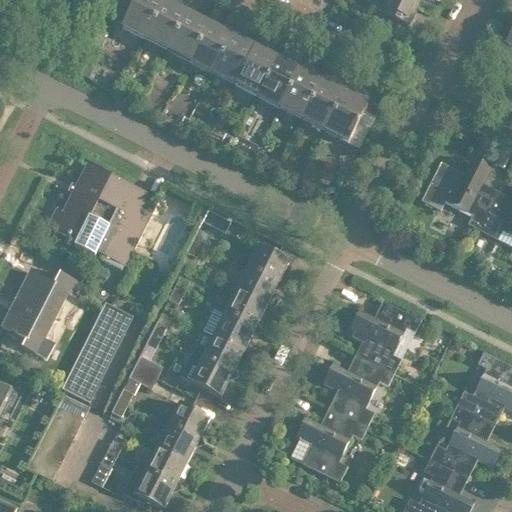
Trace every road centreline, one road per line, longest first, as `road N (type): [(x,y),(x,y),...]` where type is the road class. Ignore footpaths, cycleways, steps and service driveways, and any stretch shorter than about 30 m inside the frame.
road 1 (residential): [(342,240),(48,91)]
road 2 (residential): [(228,476),(342,240)]
road 3 (residential): [(511,327),(342,240)]
road 4 (residential): [(423,87),(256,0)]
road 5 (residential): [(342,240),(423,87)]
